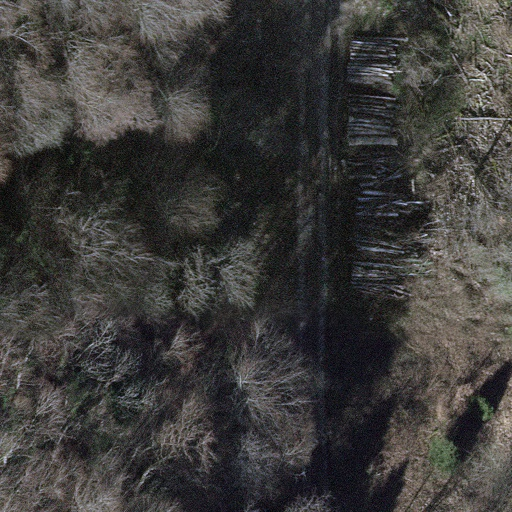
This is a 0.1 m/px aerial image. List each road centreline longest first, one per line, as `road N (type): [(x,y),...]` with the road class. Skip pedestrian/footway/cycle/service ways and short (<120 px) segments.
road 1 (track): [(324,208),(323,511)]
road 2 (track): [(324,208),(336,0)]
